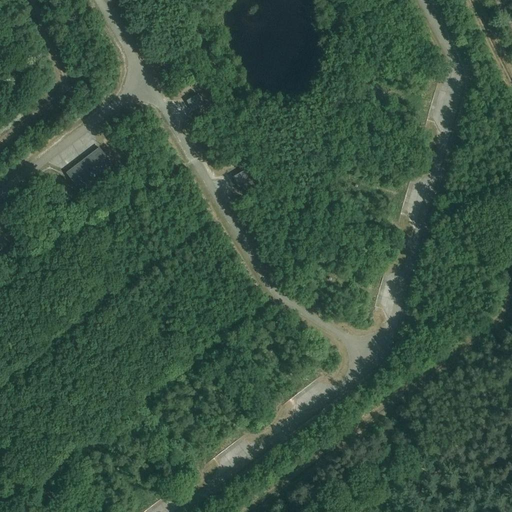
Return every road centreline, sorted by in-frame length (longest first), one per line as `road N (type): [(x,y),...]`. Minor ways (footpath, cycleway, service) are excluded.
road 1 (track): [(511,316),(388,413),(392,456)]
road 2 (track): [(392,456),(400,467),(511,481)]
